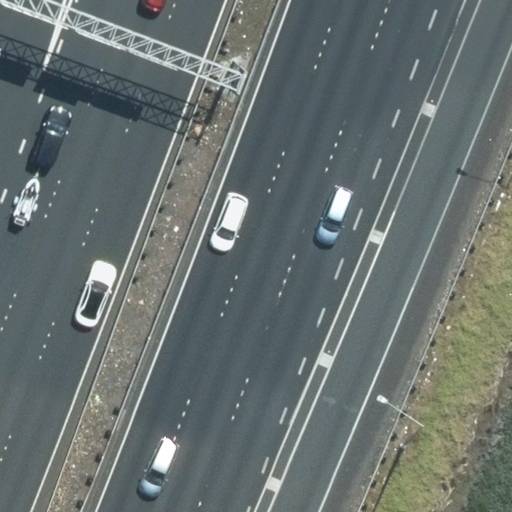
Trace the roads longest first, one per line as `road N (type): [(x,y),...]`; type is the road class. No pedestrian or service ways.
road 1 (motorway): [(347,0),(299,139),(145,511)]
road 2 (motorway): [(0,447),(174,0)]
